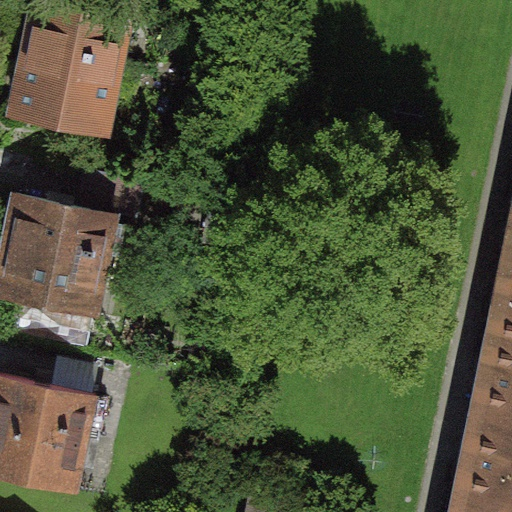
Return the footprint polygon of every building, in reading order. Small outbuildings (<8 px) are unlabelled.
[(130,22),(39,4),(17,114),(108,132),(130,22)] [(118,214),(19,194),(0,286),(0,293),(98,313),(118,214)] [(511,257),(480,412),(511,418),(511,257)] [(98,395),(1,376),(0,379),(0,474),(79,491),(98,395)] [(511,511),(511,418),(480,412),(459,511),(511,511)] [(314,511),(315,509),(256,496),(252,511),(314,511)]
